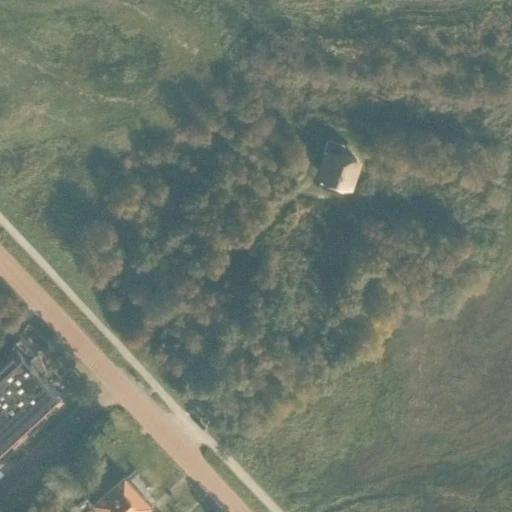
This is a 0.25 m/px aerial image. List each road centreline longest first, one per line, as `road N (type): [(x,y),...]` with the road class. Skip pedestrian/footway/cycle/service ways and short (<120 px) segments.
road 1 (tertiary): [(233,511),(113,385)]
road 2 (tertiary): [(113,385),(0,262)]
road 3 (unclassified): [(0,488),(113,385)]
